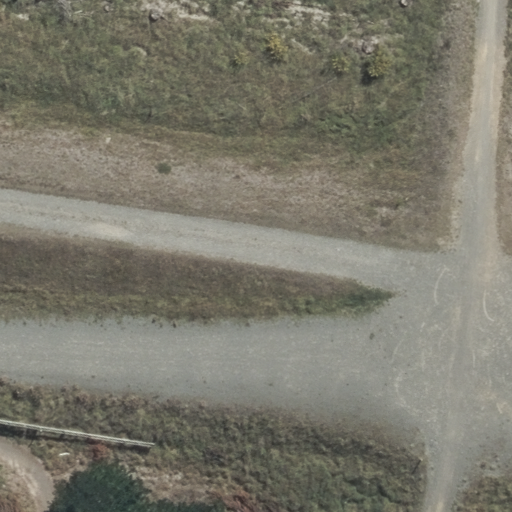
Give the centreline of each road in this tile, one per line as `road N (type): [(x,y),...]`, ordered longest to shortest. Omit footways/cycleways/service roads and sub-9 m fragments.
road 1 (track): [(0,362),(468,395),(511,409)]
road 2 (track): [(0,202),(477,278)]
